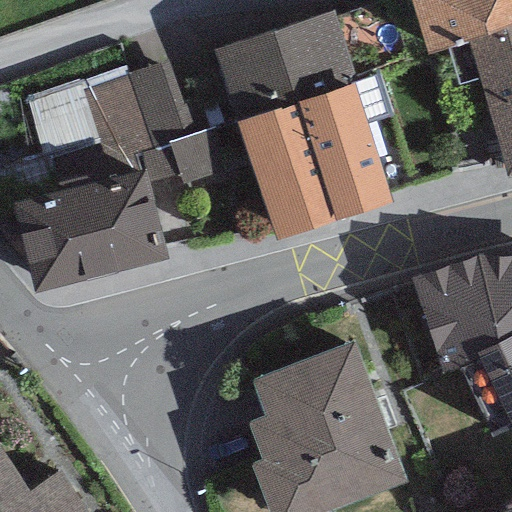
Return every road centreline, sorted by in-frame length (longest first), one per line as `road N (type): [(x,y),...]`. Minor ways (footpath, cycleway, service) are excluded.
road 1 (residential): [(83,383),(198,313),(301,273),(511,217)]
road 2 (residential): [(83,383),(128,439),(167,511)]
road 3 (residential): [(83,383),(0,296)]
